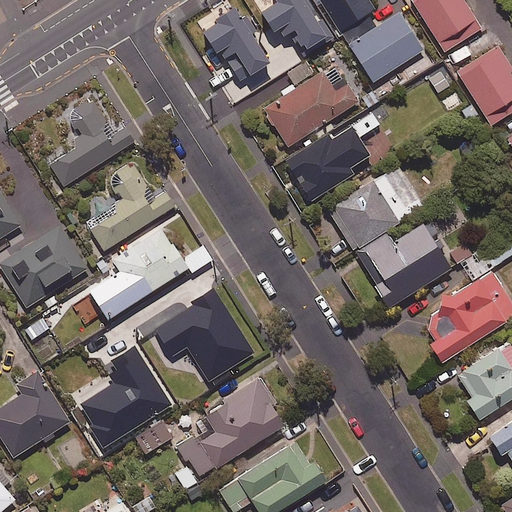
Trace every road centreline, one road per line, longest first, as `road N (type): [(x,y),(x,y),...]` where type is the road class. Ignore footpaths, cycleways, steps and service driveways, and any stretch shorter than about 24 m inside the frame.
road 1 (residential): [(113,11),(429,511)]
road 2 (tertiary): [(113,11),(0,84)]
